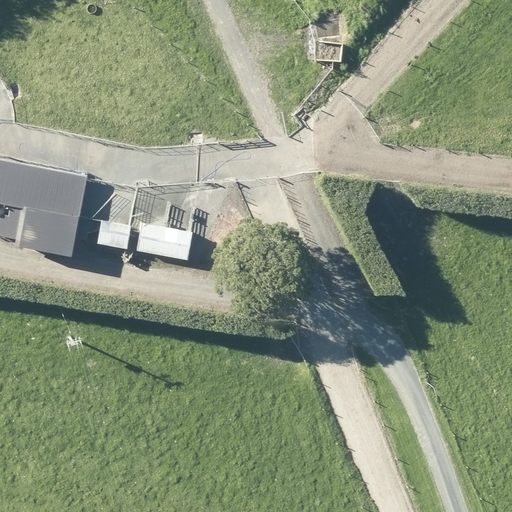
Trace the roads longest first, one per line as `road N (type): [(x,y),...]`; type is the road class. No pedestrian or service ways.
road 1 (track): [(511,188),(81,168),(0,146)]
road 2 (unclassified): [(425,511),(300,178)]
road 3 (track): [(300,178),(479,0)]
